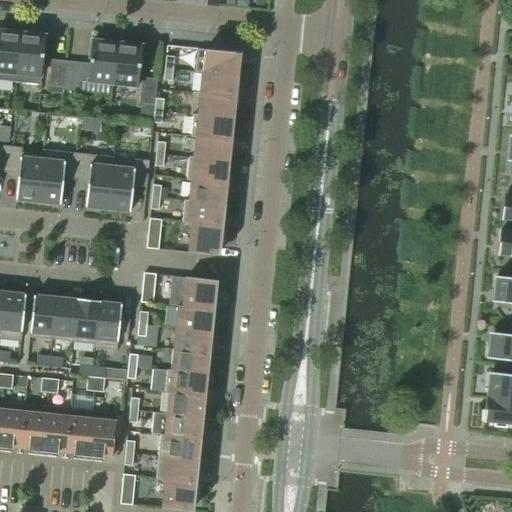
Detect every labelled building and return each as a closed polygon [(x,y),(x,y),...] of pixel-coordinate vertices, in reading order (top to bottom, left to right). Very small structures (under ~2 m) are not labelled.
[(0,80),(14,82),(19,31),(6,30),(6,31),(0,30),(0,80)] [(33,32),(19,31),(14,82),(39,84),(44,35),(32,34),(33,32)] [(112,84),(116,41),(103,40),(103,41),(91,40),(87,81),(112,84)] [(116,41),(112,84),(137,86),(141,45),(129,44),(130,42),(116,41)] [(197,49),(194,71),(237,76),(239,53),(197,49)] [(165,56),(164,68),(176,69),(177,57),(165,56)] [(63,87),(65,61),(51,59),(48,85),(63,87)] [(65,61),(63,87),(77,88),(80,62),(65,61)] [(176,69),(164,68),(163,80),(175,81),(176,69)] [(192,93),(235,97),(237,76),(194,71),(194,72),(201,73),(199,92),(192,92),(192,93)] [(139,103),(154,105),(156,79),(142,77),(139,103)] [(192,93),(190,114),(233,119),(235,97),(192,93)] [(154,105),(154,110),(162,111),(163,99),(155,98),(154,105)] [(161,123),(162,111),(154,110),(152,122),(161,123)] [(233,119),(190,114),(190,115),(192,115),(190,136),(230,141),(233,119)] [(230,141),(190,136),(190,137),(195,137),(193,157),(188,156),(188,157),(228,161),(230,141)] [(156,142),(155,154),(167,155),(168,143),(156,142)] [(8,146),(5,172),(18,173),(15,200),(37,202),(43,150),(42,150),(41,154),(21,152),(22,148),(8,146)] [(43,150),(37,202),(60,205),(63,178),(75,179),(78,153),(43,150)] [(114,157),(78,153),(75,179),(87,180),(85,207),(108,210),(113,162),(114,157)] [(167,155),(155,154),(154,166),(166,167),(167,155)] [(188,157),(186,179),(226,183),(228,161),(188,157)] [(113,162),(108,210),(130,212),(132,185),(146,186),(148,161),(134,159),(133,164),(113,162)] [(183,200),(224,205),(226,183),(186,179),(185,180),(190,180),(188,200),(183,200)] [(152,185),(151,197),(163,198),(164,186),(152,185)] [(511,220),(511,194),(507,194),(505,208),(502,207),(501,220),(511,220)] [(163,198),(151,197),(150,209),(161,210),(163,198)] [(183,200),(181,222),(222,226),(224,205),(183,200)] [(158,249),(161,220),(149,219),(146,248),(158,249)] [(222,226),(181,222),(181,223),(191,224),(188,253),(217,255),(218,244),(224,245),(225,228),(222,228),(222,226)] [(502,241),(500,255),(511,256),(511,230),(503,229),(503,230),(500,230),(499,241),(502,241)] [(152,304),(155,274),(143,273),(140,303),(152,304)] [(498,277),(495,276),(494,288),(497,288),(496,302),(511,303),(511,277),(498,276),(498,277)] [(177,306),(214,310),(214,308),(217,309),(219,292),(213,291),(214,280),(185,277),(182,306),(177,306)] [(0,338),(20,341),(25,295),(2,292),(0,308),(0,338)] [(33,295),(29,337),(50,339),(55,298),(33,295)] [(55,298),(50,339),(71,341),(76,300),(55,298)] [(76,300),(71,341),(95,344),(99,302),(100,301),(76,299),(76,300)] [(120,318),(121,304),(99,302),(95,344),(94,349),(116,351),(118,335),(127,336),(129,319),(120,318)] [(177,306),(175,328),(211,332),(214,310),(177,306)] [(139,312),(138,324),(150,325),(151,313),(139,312)] [(150,325),(138,324),(137,336),(148,337),(150,325)] [(175,328),(173,349),(209,353),(211,332),(175,328)] [(492,333),(491,346),(488,346),(487,358),(490,358),(511,360),(511,330),(511,334),(492,333)] [(207,375),(209,353),(173,349),(171,370),(166,369),(166,370),(207,375)] [(0,351),(0,361),(7,362),(8,353),(0,351)] [(129,354),(127,366),(136,367),(137,355),(129,354)] [(34,365),(47,367),(48,357),(35,355),(34,365)] [(60,368),(61,358),(48,357),(47,367),(60,368)] [(91,377),(92,367),(79,366),(78,375),(91,377)] [(134,379),(136,367),(127,366),(126,378),(134,379)] [(105,368),(92,367),(91,377),(104,378),(105,368)] [(166,370),(163,392),(205,396),(207,375),(166,370)] [(489,398),(511,400),(511,374),(492,373),(490,386),(487,386),(486,397),(489,398)] [(162,385),(163,376),(144,374),(143,383),(162,385)] [(3,388),(11,389),(12,375),(5,375),(3,388)] [(50,379),(41,378),(39,392),(49,393),(50,379)] [(97,378),(90,378),(88,392),(95,392),(97,378)] [(95,392),(102,393),(104,379),(97,378),(95,392)] [(50,379),(49,393),(57,394),(58,380),(50,379)] [(202,418),(205,396),(163,392),(163,393),(168,393),(166,414),(202,418)] [(130,398),(129,410),(141,411),(142,399),(130,398)] [(506,424),(511,424),(511,400),(489,398),(486,422),(494,423),(494,427),(506,428),(506,424)] [(11,447),(20,448),(24,405),(2,402),(0,417),(0,447),(11,449),(11,447)] [(42,452),(47,407),(24,405),(20,448),(28,449),(28,451),(42,452)] [(56,452),(65,453),(70,410),(47,407),(42,452),(56,454),(56,452)] [(74,456),(88,458),(93,412),(70,410),(65,453),(74,454),(74,456)] [(141,411),(129,410),(128,422),(140,423),(141,411)] [(122,415),(93,412),(88,458),(102,459),(102,457),(112,458),(114,437),(120,437),(122,415)] [(159,434),(159,435),(200,439),(202,418),(166,414),(164,434),(159,434)] [(198,460),(200,439),(159,435),(157,456),(198,460)] [(126,441),(125,453),(136,454),(138,442),(126,441)] [(136,454),(125,453),(123,465),(135,466),(136,454)] [(157,456),(155,478),(196,482),(198,460),(157,456)] [(131,505),(134,476),(122,474),(119,504),(131,505)] [(195,484),(196,482),(155,478),(155,479),(164,480),(161,508),(190,511),(191,500),(198,501),(199,484),(195,484)]
